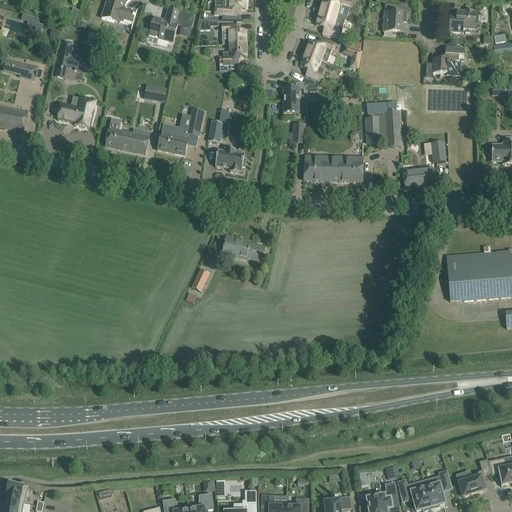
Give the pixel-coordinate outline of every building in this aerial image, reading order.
[(107,0),(102,20),(114,23),(114,21),(132,27),(130,31),(131,32),(136,13),(124,10),(127,0),(107,0)] [(215,0),(216,4),(223,5),(222,17),(227,17),(237,18),(238,11),(246,12),(247,0),(215,0)] [(323,1),(320,14),(322,15),(336,19),(345,22),(346,22),(350,9),(352,3),(348,2),(341,0),(332,0),(332,4),(323,1)] [(383,34),(383,38),(396,39),(397,34),(405,35),(406,24),(407,24),(408,15),(404,15),(405,7),(392,6),(391,20),(384,20),(383,34)] [(69,23),(75,25),(79,12),(73,10),(69,23)] [(159,39),(157,47),(166,50),(168,43),(173,45),(178,26),(192,30),(195,18),(180,13),(168,10),(165,22),(154,19),(151,29),(149,36),(159,39)] [(450,20),(450,19),(449,34),(460,34),(460,30),(475,31),(475,24),(476,14),(473,14),(473,12),(465,11),(465,13),(457,12),(456,20),(450,20)] [(322,15),(320,14),(316,27),(318,28),(325,30),(323,36),(332,38),(337,40),(339,33),(341,34),(345,22),(336,19),(322,15)] [(227,27),(222,27),(223,46),(229,46),(246,46),(246,32),(237,32),(237,26),(227,27)] [(54,31),(52,39),(60,41),(62,33),(54,31)] [(505,36),(495,37),(496,44),(506,43),(505,36)] [(307,56),(321,62),(327,64),(329,57),(330,57),(334,46),(330,44),(321,40),(318,46),(310,43),(305,56),(307,56)] [(63,43),(57,70),(68,72),(68,69),(70,70),(71,68),(75,69),(75,71),(78,71),(80,61),(71,59),(74,45),(63,43)] [(500,54),(509,53),(510,57),(511,56),(511,45),(499,47),(500,54)] [(229,46),(229,54),(223,54),(223,66),(228,66),(238,66),(238,59),(247,59),(246,46),(229,46)] [(353,56),(360,58),(361,54),(345,49),(343,54),(353,57),(353,56)] [(445,58),(442,61),(434,60),(433,75),(441,76),(441,74),(447,75),(447,76),(459,77),(460,65),(459,65),(459,59),(464,59),(465,51),(446,50),(445,58)] [(300,68),(302,69),(308,71),(306,77),(315,81),(320,83),(324,71),(318,69),(321,62),(307,56),(305,56),(300,68)] [(190,60),(189,70),(199,72),(199,70),(200,61),(190,60)] [(26,66),(15,64),(13,75),(21,77),(21,79),(22,79),(26,66)] [(231,74),(230,91),(252,92),(252,75),(231,74)] [(296,85),(296,91),(284,91),(284,115),(298,115),(298,91),(304,91),(304,85),(296,85)] [(164,104),(166,91),(147,87),(144,100),(164,104)] [(74,127),(90,130),(96,103),(80,99),(78,110),(61,106),(57,122),(75,125),(74,127)] [(0,129),(23,135),(26,125),(28,114),(0,107),(0,129)] [(193,112),(189,132),(188,136),(189,136),(198,138),(204,114),(193,112)] [(386,114),(368,115),(368,121),(366,121),(367,146),(386,145),(386,150),(401,149),(401,144),(400,134),(399,113),(386,114)] [(223,126),(212,124),(209,144),(219,145),(223,126)] [(304,146),(305,126),(293,125),(292,146),(304,146)] [(188,136),(189,132),(164,126),(158,152),(168,154),(169,152),(175,154),(175,155),(184,157),(189,136),(188,136)] [(134,131),(133,136),(109,131),(108,138),(106,148),(145,157),(147,147),(149,139),(150,135),(134,131)] [(489,151),(489,159),(492,159),(492,163),(492,164),(503,164),(503,166),(511,166),(511,139),(505,140),(505,144),(503,144),(503,147),(492,147),(492,151),(489,151)] [(444,144),(431,145),(433,165),(446,164),(444,144)] [(225,153),(218,152),(215,169),(230,171),(230,174),(239,175),(240,173),(242,173),(243,168),(245,169),(246,162),(244,161),(245,156),(236,155),(237,152),(235,152),(235,150),(227,149),(227,151),(225,151),(225,153)] [(362,184),(363,160),(306,158),(306,183),(362,184)] [(403,175),(404,179),(405,189),(439,185),(438,175),(437,171),(403,175)] [(251,246),(251,244),(226,239),(224,249),(224,255),(248,261),(248,259),(262,262),(265,249),(251,246)] [(511,256),(510,257),(509,252),(446,258),(450,304),(511,298),(511,256)] [(201,271),(192,290),(201,294),(209,275),(201,271)] [(197,298),(189,295),(185,304),(194,307),(197,298)] [(492,477),(500,475),(501,482),(500,483),(501,488),(509,487),(511,486),(511,488),(511,487),(511,468),(507,469),(505,461),(489,464),(492,477)] [(491,475),(487,462),(479,464),(484,477),(491,475)] [(394,469),(386,470),(388,483),(396,482),(394,469)] [(479,473),(470,476),(472,481),(459,485),(460,489),(459,490),(461,498),(463,497),(463,499),(471,497),(478,495),(486,492),(481,478),(479,473)] [(437,487),(425,490),(431,510),(433,509),(435,510),(438,510),(439,508),(440,507),(445,506),(441,492),(444,492),(444,493),(451,491),(451,490),(453,490),(447,474),(446,474),(439,476),(440,479),(435,480),(437,487)] [(217,481),(217,493),(225,493),(225,481),(217,481)] [(398,485),(398,486),(402,503),(404,503),(404,504),(411,502),(410,501),(413,500),(416,511),(420,511),(422,511),(421,511),(422,511),(423,511),(422,511),(428,511),(429,510),(431,510),(425,490),(423,484),(412,487),(407,488),(405,483),(398,485)] [(7,496),(6,501),(25,505),(28,489),(9,485),(7,495),(7,496)] [(375,497),(367,498),(369,508),(368,508),(369,511),(386,511),(387,511),(391,510),(392,511),(392,510),(399,509),(397,500),(394,486),(386,488),(388,497),(384,498),(376,499),(375,497)] [(110,491),(98,494),(100,500),(112,498),(110,491)] [(256,511),(256,493),(246,493),(246,508),(244,508),(244,506),(234,507),(234,511),(256,511)] [(212,496),(199,497),(199,510),(189,511),(208,511),(214,511),(212,496)] [(286,511),(287,509),(280,508),(280,505),(274,505),(275,498),(262,497),(261,511),(286,511)] [(352,511),(350,500),(339,501),(339,502),(325,504),(325,511),(340,511),(341,511),(352,511)] [(25,505),(6,501),(4,511),(22,511),(24,506),(25,506),(25,505)] [(189,511),(187,511),(179,511),(175,501),(163,503),(164,511),(189,511)] [(309,511),(309,501),(296,501),(296,509),(287,509),(286,511),(309,511)]
